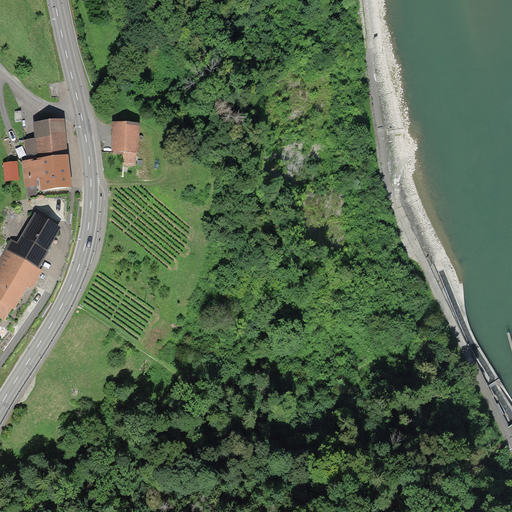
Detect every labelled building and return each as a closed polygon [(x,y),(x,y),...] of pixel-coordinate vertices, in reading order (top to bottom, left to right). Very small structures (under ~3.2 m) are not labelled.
[(36,138),(25,139),(27,161),(23,161),(26,186),(27,186),(28,197),(37,196),(37,191),(70,188),(69,172),(68,157),(64,120),(35,123),(36,138)] [(114,125),(112,151),(125,152),(137,153),(139,127),(114,125)] [(137,153),(125,152),(124,164),(136,165),(137,153)] [(3,164),(5,182),(19,180),(17,162),(3,164)] [(10,240),(5,249),(38,268),(48,252),(47,251),(60,229),(35,215),(18,245),(10,240)] [(44,272),(38,268),(5,249),(0,257),(0,271),(1,271),(0,272),(0,317),(6,321),(12,311),(15,312),(29,290),(32,292),(44,272)]
